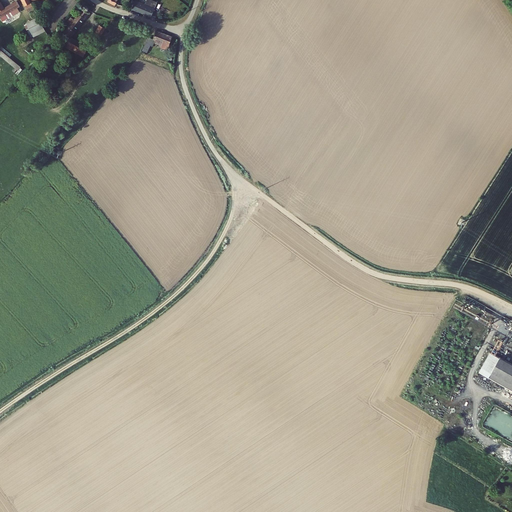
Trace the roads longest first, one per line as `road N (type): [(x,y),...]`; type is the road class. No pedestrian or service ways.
road 1 (unclassified): [(0,411),(186,284),(227,227),(236,177)]
road 2 (unclassified): [(511,310),(466,287),(365,269),(236,177)]
road 3 (unclassified): [(236,177),(209,143),(186,92),(184,32)]
